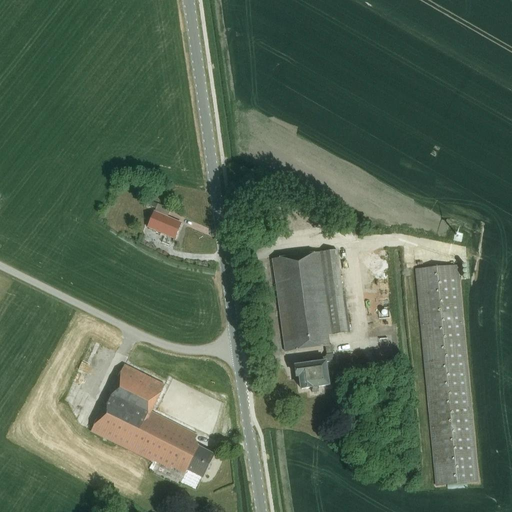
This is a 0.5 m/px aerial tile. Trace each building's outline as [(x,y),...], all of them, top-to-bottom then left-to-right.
[(158,206),(149,202),(147,207),(156,211),(158,206)] [(258,223),(279,220),(278,207),(256,210),(258,223)] [(181,225),(154,213),(148,229),(174,240),(181,225)] [(328,337),(349,334),(344,296),(342,297),(335,251),(271,260),(285,352),(324,347),(326,356),(324,359),(306,361),(306,367),(295,368),(296,378),(298,378),(300,390),(311,389),(312,394),(319,393),(318,388),(328,386),(325,364),(333,363),(331,346),(329,347),(328,337)] [(436,487),(479,483),(458,265),(416,269),(436,487)] [(376,354),(377,363),(393,362),(392,353),(376,354)] [(203,478),(215,455),(199,447),(196,439),(198,435),(152,412),(165,385),(125,365),(92,432),(153,462),(154,460),(170,468),(171,466),(185,473),(187,470),(203,478)] [(181,481),(184,477),(174,470),(171,475),(181,481)]
